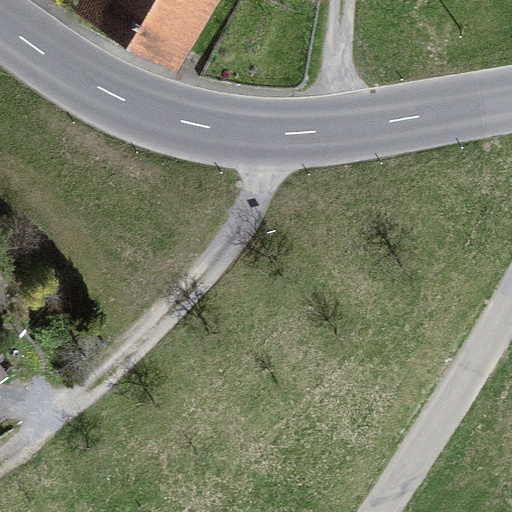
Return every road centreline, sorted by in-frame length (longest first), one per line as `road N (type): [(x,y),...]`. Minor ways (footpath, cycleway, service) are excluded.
road 1 (tertiary): [(511,101),(303,134),(247,134),(116,98),(0,22)]
road 2 (unclassified): [(379,511),(511,291)]
